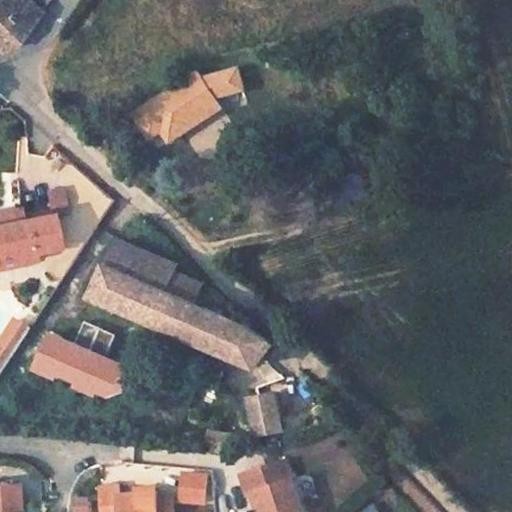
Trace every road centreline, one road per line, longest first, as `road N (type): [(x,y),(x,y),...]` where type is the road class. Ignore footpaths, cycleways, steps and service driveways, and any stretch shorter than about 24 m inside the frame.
road 1 (residential): [(0,75),(303,355)]
road 2 (track): [(303,355),(456,511)]
